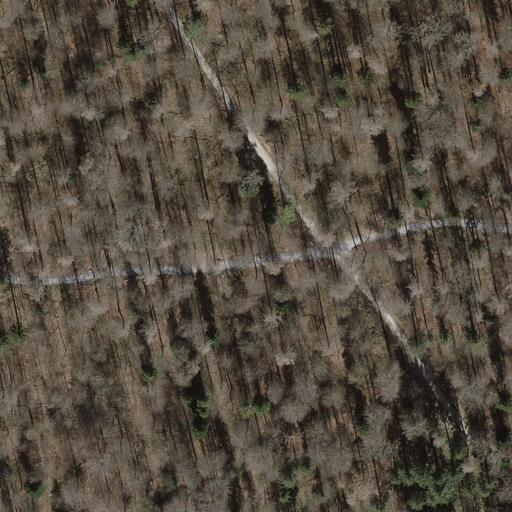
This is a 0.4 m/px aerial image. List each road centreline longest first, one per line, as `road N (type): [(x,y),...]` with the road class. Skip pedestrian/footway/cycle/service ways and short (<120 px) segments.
road 1 (track): [(162,0),(328,250),(393,324),(463,427),(511,478)]
road 2 (track): [(511,228),(433,223),(304,255),(189,269),(61,280),(0,275)]
